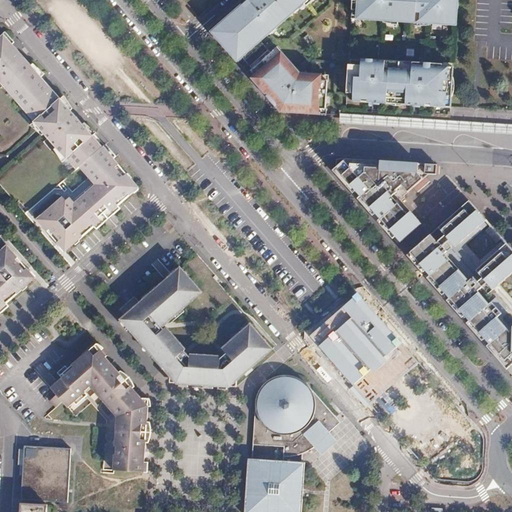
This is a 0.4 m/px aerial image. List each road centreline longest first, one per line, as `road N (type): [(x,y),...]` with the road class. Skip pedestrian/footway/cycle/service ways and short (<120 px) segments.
road 1 (residential): [(395,457),(168,196)]
road 2 (residential): [(283,186),(502,441)]
road 3 (residential): [(511,415),(298,171)]
road 4 (residential): [(168,196),(0,2)]
road 5 (residential): [(121,0),(283,186)]
road 6 (residential): [(0,343),(168,196)]
road 7 (residential): [(298,171),(183,41)]
road 8 (residential): [(504,477),(481,494),(438,495),(395,457)]
